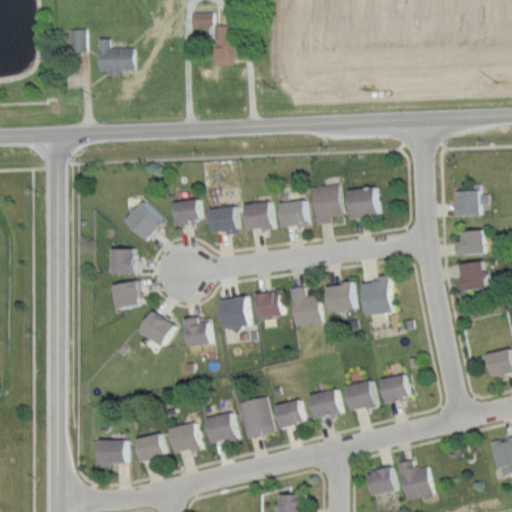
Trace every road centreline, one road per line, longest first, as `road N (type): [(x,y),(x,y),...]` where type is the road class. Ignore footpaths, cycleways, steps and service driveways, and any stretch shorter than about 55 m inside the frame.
road 1 (secondary): [(0,139),(511,114)]
road 2 (residential): [(511,407),(173,492),(62,506)]
road 3 (residential): [(61,511),(55,137)]
road 4 (residential): [(419,124),(422,238),(462,417)]
road 5 (residential): [(422,238),(196,274)]
